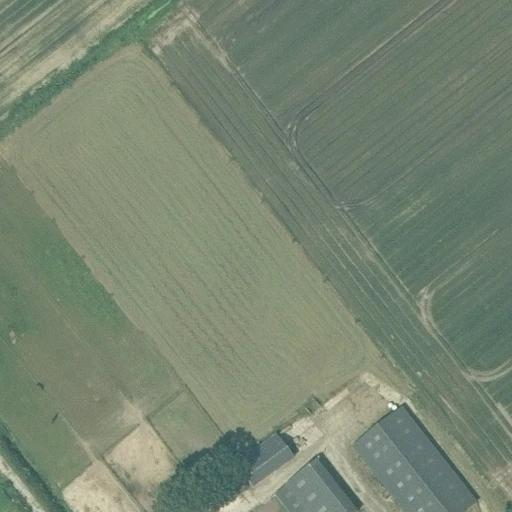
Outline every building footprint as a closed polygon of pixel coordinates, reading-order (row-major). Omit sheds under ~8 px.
[(181,421),(181,426),(181,431),(182,435),(184,440),(189,446),(195,450),(199,452),(204,454),(209,454),(214,454),(221,451),(225,449),(229,446),(232,442),(235,438),(237,431),(237,426),(237,421),(236,416),(232,409),(229,406),(225,402),(221,400),(216,398),(209,397),(204,398),(197,400),(193,402),(189,406),(186,409),(183,414),(181,421)] [(401,408),(353,446),(404,511),(464,511),(476,503),(401,408)] [(237,465),(254,490),(295,459),(277,435),(237,465)] [(356,511),(317,462),(286,487),(305,511),(356,511)] [(0,508),(9,499),(0,489),(0,508)]
